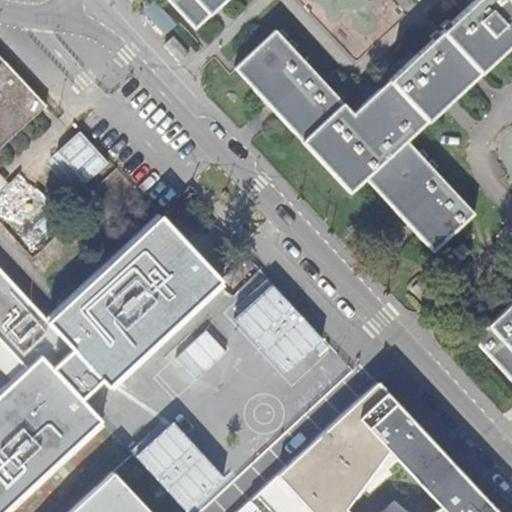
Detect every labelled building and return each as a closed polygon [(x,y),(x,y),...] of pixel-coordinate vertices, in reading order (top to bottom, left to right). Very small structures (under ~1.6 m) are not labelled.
[(511,0),(146,0),(145,2),(155,13),(169,1),(172,4),(176,9),(197,30),(212,17),(223,6),(229,0),(475,0),(462,13),(440,33),(437,36),(353,115),(341,102),(276,30),(235,69),(269,105),(278,116),(351,194),(366,180),(408,226),(433,252),(474,214),(407,141),(449,103),(455,98),(476,78),(507,50),(511,44),(511,1),(511,0)] [(0,56),(0,149),(47,106),(0,56)] [(0,192),(9,184),(0,174),(0,192)] [(0,270),(0,339),(28,369),(0,395),(0,511),(4,511),(101,423),(82,401),(103,382),(108,387),(222,281),(187,243),(162,217),(48,322),(0,270)] [(511,303),(495,319),(473,339),(511,381),(511,380),(511,303)] [(498,511),(378,382),(239,511),(498,511)] [(153,511),(114,471),(70,511),(153,511)]
